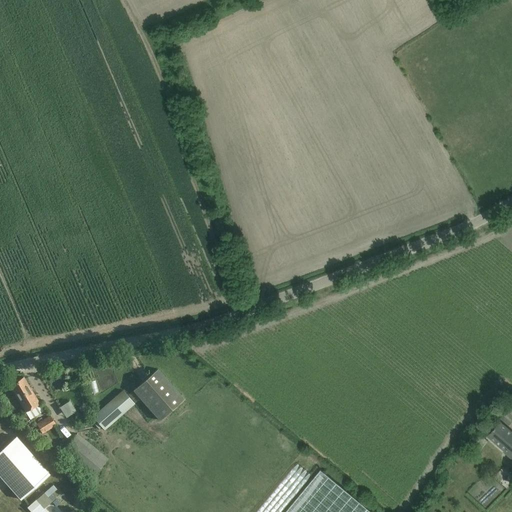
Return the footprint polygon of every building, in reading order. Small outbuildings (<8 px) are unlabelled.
[(157,369),(133,390),(160,421),(184,399),(157,369)] [(9,386),(26,412),(31,421),(45,411),(23,377),(9,386)] [(104,382),(97,384),(100,396),(107,395),(104,382)] [(106,428),(134,403),(122,390),(94,414),(106,428)] [(70,410),(77,421),(86,415),(80,404),(70,410)] [(507,424),(511,417),(511,406),(501,420),(507,424)] [(43,431),(57,423),(51,414),(38,422),(43,431)] [(511,435),(499,423),(487,437),(503,451),(503,452),(511,459),(511,435)] [(76,433),(60,453),(91,478),(107,459),(76,433)] [(16,436),(0,450),(0,475),(21,500),(50,475),(16,436)] [(370,511),(320,470),(284,511),(370,511)]
